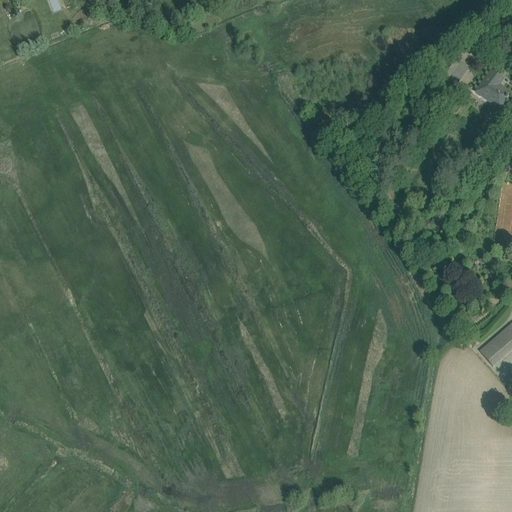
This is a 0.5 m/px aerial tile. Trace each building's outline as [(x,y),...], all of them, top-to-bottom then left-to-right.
[(91,0),(88,5),(94,9),(97,4),(91,0)] [(113,12),(102,6),(99,10),(111,17),(113,12)] [(453,56),(440,73),(450,80),(462,63),(453,56)] [(504,81),(501,79),(492,72),(486,80),(479,88),(475,94),(493,107),(499,111),(511,95),(506,91),(500,86),(504,81)] [(493,368),(511,351),(511,323),(479,352),(493,368)]
